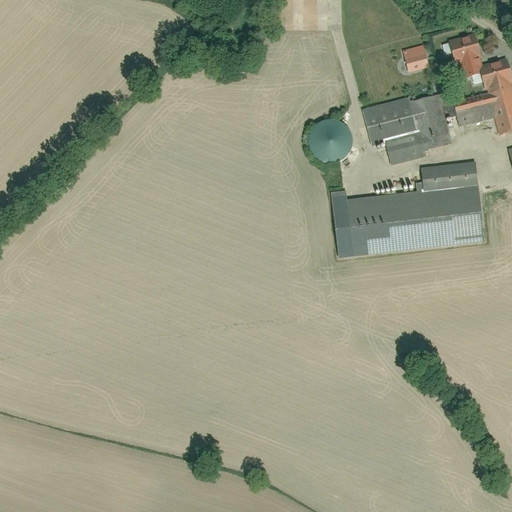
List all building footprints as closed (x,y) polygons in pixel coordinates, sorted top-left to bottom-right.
[(477,70),(474,58),(476,58),(471,38),(444,45),(450,66),(457,64),(462,84),(477,80),(479,90),(484,89),(485,96),(452,104),(459,130),(494,121),(497,136),(511,131),(511,111),(505,85),(508,85),(503,64),(477,70)] [(432,69),(428,46),(407,49),(411,73),(432,69)] [(427,159),(425,154),(450,148),(438,100),(422,104),(421,99),(362,113),(370,145),(415,135),(416,138),(383,146),(388,168),(427,159)] [(468,168),(417,172),(419,195),(470,191),(468,168)] [(409,196),(353,198),(354,232),(354,255),(374,255),(373,239),(378,239),(378,235),(388,235),(388,239),(397,239),(397,228),(405,227),(404,207),(410,207),(409,196)]
